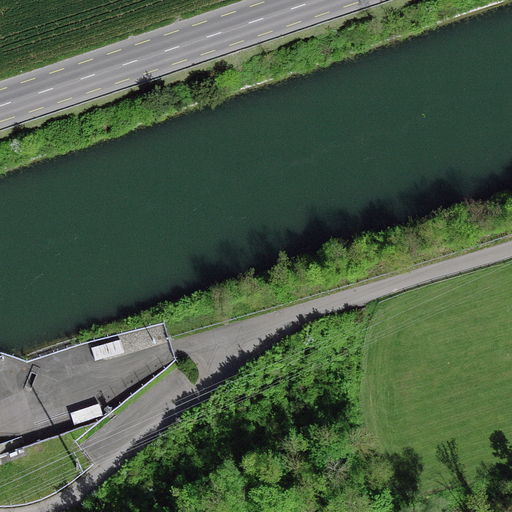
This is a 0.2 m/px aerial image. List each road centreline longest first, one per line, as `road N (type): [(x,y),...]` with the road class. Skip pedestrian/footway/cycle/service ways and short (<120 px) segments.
road 1 (residential): [(511,248),(300,318),(49,511)]
road 2 (secondary): [(0,103),(299,0)]
